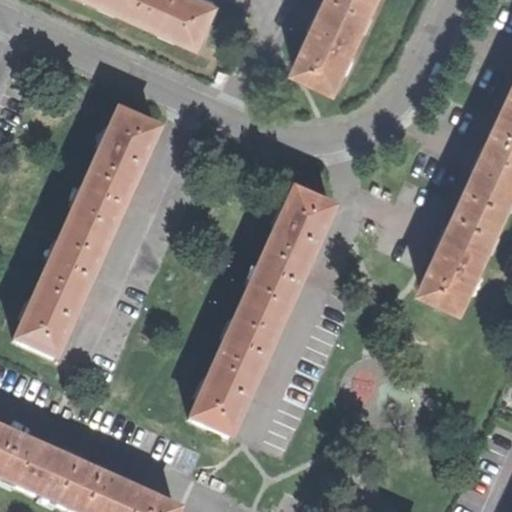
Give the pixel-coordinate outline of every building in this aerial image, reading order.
[(209,0),(114,0),(194,35),(209,0)] [(291,62),(328,80),(365,0),(320,0),(319,2),(315,0),(309,13),(304,24),(308,26),(291,62)] [(511,111),(511,79),(500,106),(511,111)] [(470,162),(474,164),(460,193),(499,211),(511,181),(511,111),(500,106),(484,141),(480,139),(475,150),(470,162)] [(64,225),(101,241),(122,195),(125,197),(131,185),(136,174),(132,172),(152,128),(114,111),(64,225)] [(238,303),(276,320),(297,274),(300,275),(305,263),(310,253),(307,251),(327,206),(289,189),(238,303)] [(499,211),(460,193),(447,223),(442,221),(437,233),(432,243),(436,245),(419,282),(459,300),(499,211)] [(51,355),(71,308),(75,310),(80,298),(85,287),(82,285),(101,241),(64,225),(13,339),(51,355)] [(254,377),(259,367),(256,365),(276,320),(238,303),(188,416),(226,433),(246,387),(249,388),(254,377)] [(85,468),(54,455),(56,451),(44,446),(34,441),(32,445),(0,430),(0,476),(68,506),(85,468)] [(171,511),(173,508),(137,492),(139,488),(126,482),(115,477),(113,481),(85,468),(68,506),(80,511),(171,511)]
